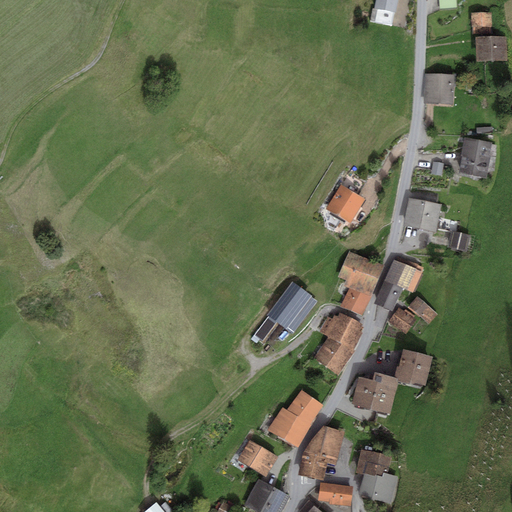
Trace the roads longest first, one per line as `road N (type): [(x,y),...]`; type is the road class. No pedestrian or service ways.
road 1 (residential): [(295,483),(299,456),(363,345),(389,258),(417,111),(422,0)]
road 2 (track): [(149,484),(173,438),(301,339),(324,310),(369,323)]
road 3 (track): [(123,0),(97,59),(20,114),(0,163)]
